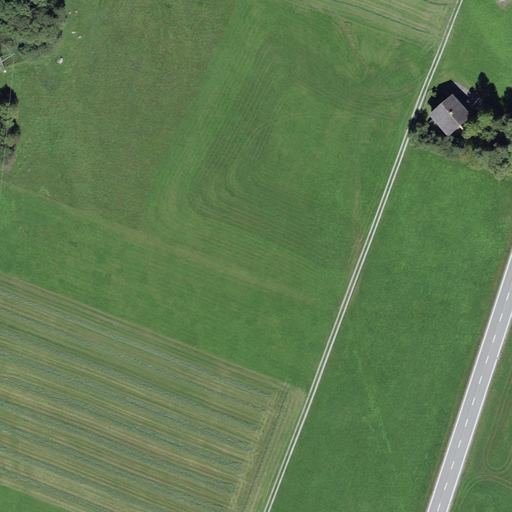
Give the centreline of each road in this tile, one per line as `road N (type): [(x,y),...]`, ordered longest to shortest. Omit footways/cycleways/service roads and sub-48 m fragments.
road 1 (track): [(460,0),(265,511)]
road 2 (primary): [(438,511),(511,285)]
